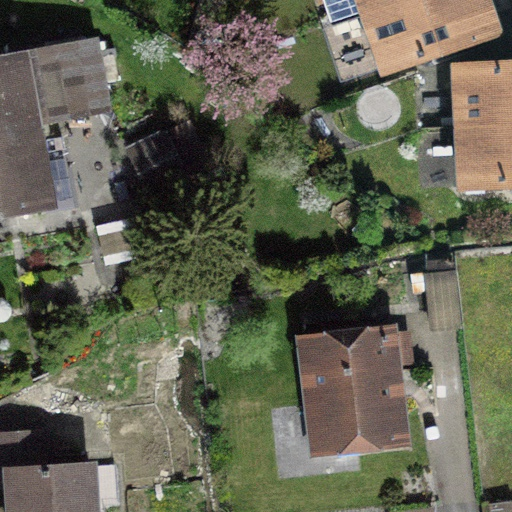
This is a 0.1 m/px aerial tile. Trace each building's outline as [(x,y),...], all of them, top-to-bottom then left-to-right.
[(365,0),(369,9),(395,0),(365,0)] [(491,0),(395,0),(369,9),(394,81),(506,41),(491,0)] [(101,44),(0,62),(0,220),(61,209),(47,129),(114,116),(101,44)] [(463,126),(511,123),(511,69),(460,72),(463,126)] [(511,123),(463,126),(467,195),(511,192),(511,123)] [(168,135),(132,150),(149,190),(185,175),(168,135)] [(511,254),(459,260),(466,322),(511,317),(511,254)] [(396,337),(304,348),(318,463),(410,451),(396,337)] [(51,431),(0,434),(0,491),(3,491),(4,511),(103,511),(100,467),(54,470),(51,431)]
